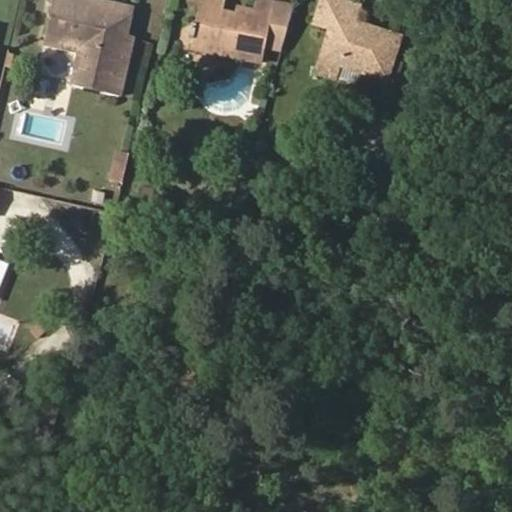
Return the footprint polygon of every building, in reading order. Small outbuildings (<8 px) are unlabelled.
[(120,97),(133,37),(126,35),(132,10),(106,4),(104,10),(87,6),(88,0),(53,0),(44,44),(62,48),(57,67),(76,71),(72,86),(120,97)] [(104,10),(106,4),(89,0),(88,0),(87,6),(104,10)] [(266,46),(273,10),(254,7),(253,12),(236,9),(235,15),(223,13),(225,7),(202,2),(202,0),(189,0),(188,3),(199,5),(191,48),(263,62),(266,46)] [(393,62),(401,38),(372,29),(370,36),(353,30),(355,23),(360,7),(339,0),(323,0),(315,24),(332,29),(317,73),(335,79),(339,65),(387,80),(388,77),(393,62)] [(282,49),(294,7),(274,4),(273,10),(266,46),(282,49)] [(370,36),(372,29),(355,23),(353,30),(370,36)] [(396,79),(401,64),(393,62),(388,77),(396,79)] [(123,184),(130,154),(118,151),(111,181),(123,184)] [(162,225),(166,205),(152,202),(154,192),(144,190),(137,219),(162,225)] [(103,203),(105,194),(94,191),(92,201),(103,203)] [(166,205),(169,196),(154,192),(152,202),(166,205)] [(333,253),(337,239),(330,237),(332,232),(322,229),(317,249),(333,253)]
